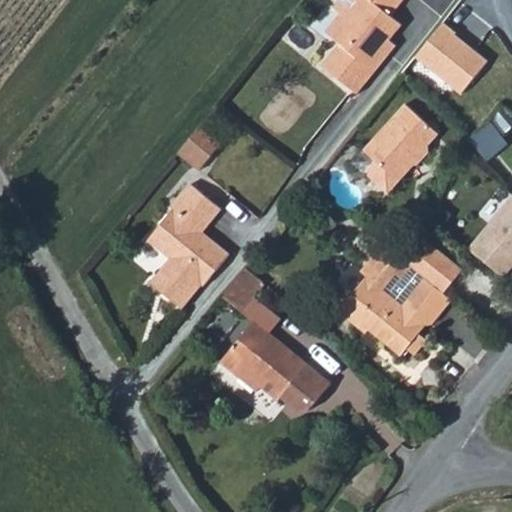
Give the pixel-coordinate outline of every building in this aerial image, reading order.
[(358,94),(392,53),(385,47),(404,25),(392,16),(405,0),(365,0),(356,11),(343,13),(327,32),(341,44),(323,66),(358,94)] [(414,58),(460,95),(488,60),(455,33),(456,32),(443,21),(414,58)] [(407,103),(365,148),(378,159),(366,171),(388,192),(413,165),(418,165),(430,153),(430,147),(441,135),(407,103)] [(190,139),(178,153),(199,171),(211,156),(190,139)] [(354,160),(366,171),(378,159),(365,148),(354,160)] [(202,231),(221,208),(191,183),(172,207),(175,209),(149,241),(171,259),(155,278),(160,282),(202,231)] [(511,200),(473,248),(508,277),(511,272),(511,200)] [(200,283),(203,286),(229,253),(202,231),(160,282),(168,288),(164,294),(180,308),(200,283)] [(433,325),(453,300),(446,294),(427,278),(404,306),(384,289),(397,273),(402,277),(411,266),(407,262),(371,233),(366,240),(379,250),(384,255),(367,276),(340,309),(364,329),(370,329),(373,325),(380,331),(377,334),(403,355),(408,348),(416,355),(429,340),(420,332),(426,325),(433,325)] [(426,239),(407,262),(411,266),(427,278),(446,294),(465,270),(426,239)] [(379,250),(361,271),(367,276),(384,255),(379,250)] [(264,281),(246,267),(223,295),(241,310),(264,281)] [(160,282),(155,278),(151,283),(156,288),(160,282)] [(156,288),(164,294),(168,288),(160,282),(156,288)] [(334,382),(257,320),(223,361),(242,376),(245,372),(281,401),(284,397),(302,411),(312,410),(334,382)]
